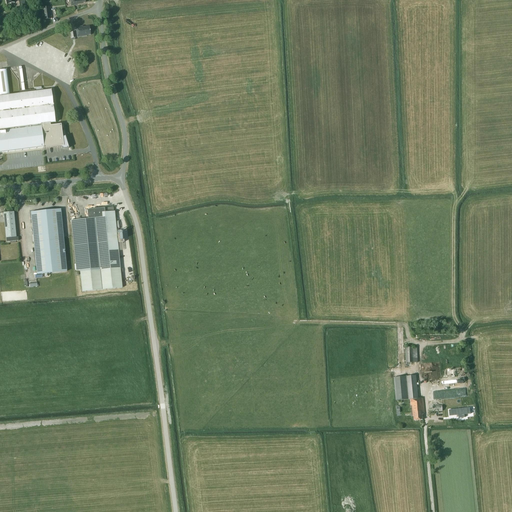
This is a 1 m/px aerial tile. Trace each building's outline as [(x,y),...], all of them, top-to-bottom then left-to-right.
[(42,7),(44,20),(51,19),(49,7),(42,7)] [(83,27),(83,26),(75,27),(77,37),(86,36),(86,35),(91,35),(89,26),(83,27)] [(0,70),(0,95),(9,94),(6,69),(0,70)] [(50,123),(55,122),(51,90),(0,96),(0,152),(43,147),(44,149),(61,146),(61,149),(68,148),(65,136),(64,136),(65,137),(62,137),(61,124),(50,126),(50,123)] [(88,219),(71,221),(76,271),(79,270),(79,271),(80,272),(82,292),(122,288),(114,211),(113,211),(113,207),(104,208),(87,210),(88,219)] [(31,212),(37,274),(66,271),(60,209),(31,212)] [(16,237),(14,212),(3,213),(6,238),(16,237)] [(417,363),(417,348),(405,348),(406,363),(417,363)] [(418,398),(416,376),(394,378),(396,401),(410,399),(411,417),(413,416),(414,421),(423,420),(422,415),(424,414),(423,398),(418,398)] [(464,415),(470,414),(470,408),(449,410),(449,416),(458,415),(459,418),(465,418),(464,415)]
